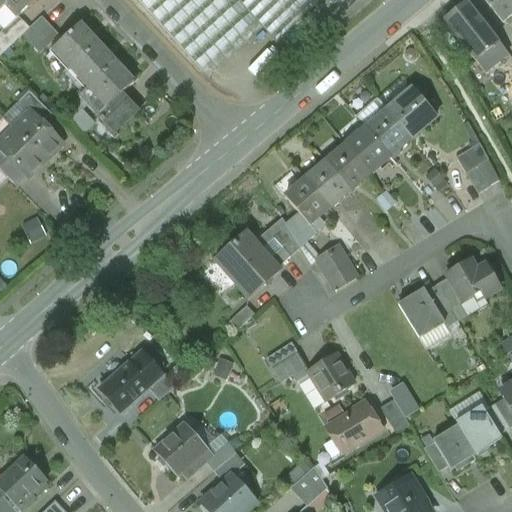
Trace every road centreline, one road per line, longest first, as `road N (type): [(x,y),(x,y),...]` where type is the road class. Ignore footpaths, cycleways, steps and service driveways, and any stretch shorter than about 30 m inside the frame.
road 1 (secondary): [(3,347),(240,143)]
road 2 (residential): [(511,255),(489,213),(329,311),(307,301)]
road 3 (secondary): [(240,143),(412,0)]
road 4 (residential): [(127,511),(3,347)]
road 5 (residential): [(106,0),(240,143)]
